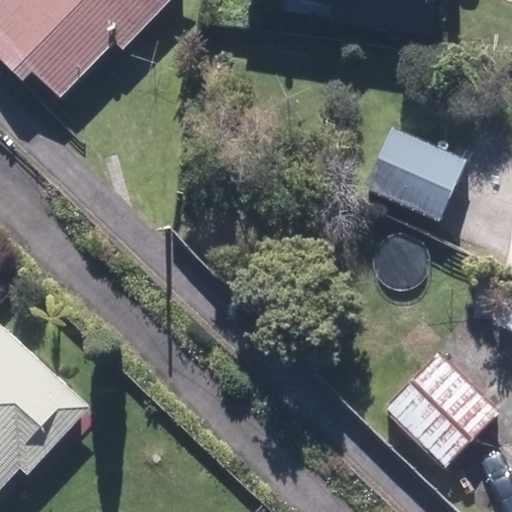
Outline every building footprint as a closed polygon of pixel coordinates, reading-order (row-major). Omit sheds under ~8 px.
[(170,0),(0,0),(0,1),(0,47),(67,110),(170,0)] [(250,0),(249,8),(439,33),(443,0),(250,0)] [(469,157),(399,126),(373,186),(442,217),(469,157)] [(511,287),(501,283),(484,322),(511,334),(511,287)] [(0,511),(96,405),(0,319),(0,511)] [(502,409),(442,352),(386,410),(446,467),(502,409)]
